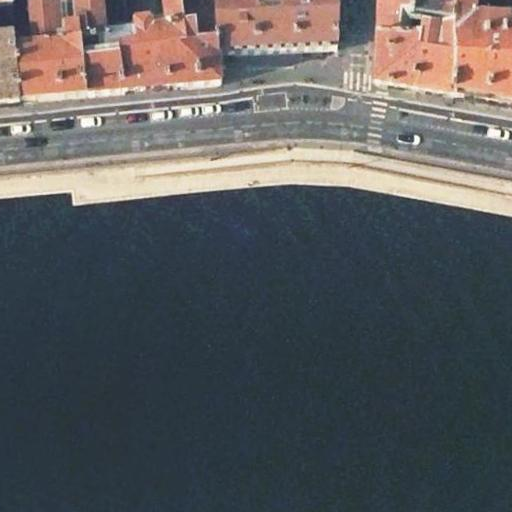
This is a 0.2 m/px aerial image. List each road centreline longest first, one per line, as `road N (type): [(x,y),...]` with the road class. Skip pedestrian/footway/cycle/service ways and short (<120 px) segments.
road 1 (primary): [(0,151),(301,121),(353,125)]
road 2 (primary): [(353,125),(511,152)]
road 3 (residential): [(360,0),(353,125)]
